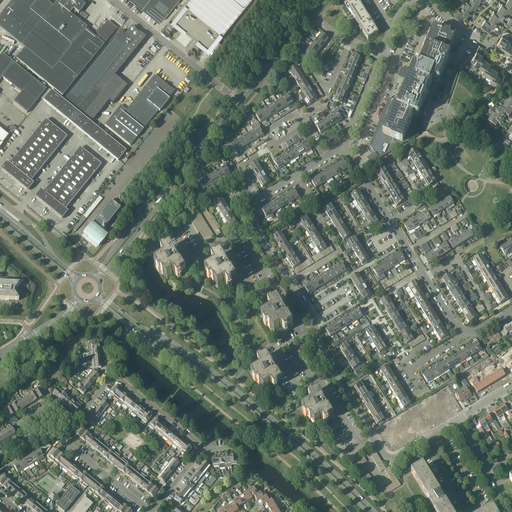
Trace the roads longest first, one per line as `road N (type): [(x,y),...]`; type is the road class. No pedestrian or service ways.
road 1 (primary): [(373,511),(239,392),(100,292)]
road 2 (primary): [(95,299),(247,406),(364,511)]
road 3 (tertiary): [(95,276),(206,142)]
road 4 (unclassified): [(206,142),(174,116),(91,217)]
road 5 (unclassified): [(239,102),(112,0)]
road 6 (residential): [(375,441),(315,328)]
